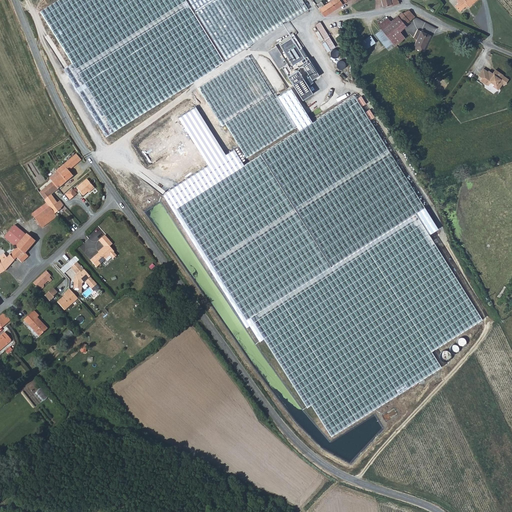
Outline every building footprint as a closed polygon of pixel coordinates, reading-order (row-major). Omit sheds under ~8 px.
[(187,0),(196,13),(198,11),(191,0),(187,0)] [(334,0),(326,5),(325,7),(323,5),(320,8),(327,17),(352,0),(334,0)] [(471,5),(476,0),(459,0),(461,1),(457,5),(462,9),(469,3),(471,5)] [(408,24),(417,16),(411,10),(405,14),(404,13),(393,21),(384,29),(383,29),(380,31),(385,36),(387,34),(389,33),(393,35),(395,38),(404,32),(403,30),(409,25),(408,24)] [(227,62),(229,61),(199,13),(197,14),(227,62)] [(326,41),(323,42),(328,51),(336,47),(322,21),(316,24),(326,41)] [(413,45),(420,50),(430,34),(420,27),(415,35),(418,38),(413,45)] [(377,34),(388,49),(394,44),(396,46),(399,44),(395,38),(393,35),(389,33),(387,34),(385,36),(380,31),(377,34)] [(408,38),(404,32),(395,38),(399,44),(408,38)] [(283,67),(302,99),(314,92),(300,68),(293,73),(290,67),(301,61),(312,80),(319,75),(294,33),(277,43),(289,63),(283,67)] [(505,81),(509,76),(503,72),(495,66),(493,70),(491,72),(490,71),(490,70),(488,69),(483,66),(479,72),(482,75),(481,77),(487,81),(489,81),(491,78),(494,81),(493,83),(498,86),(502,80),(505,81)] [(59,189),(67,181),(74,176),(70,171),(83,160),(78,154),(63,166),(57,171),(57,172),(51,177),(51,178),(54,181),(59,189)] [(87,179),(76,188),(83,196),(94,188),(87,179)] [(59,189),(54,181),(40,193),(45,200),(52,195),(59,189)] [(78,194),(73,188),(66,194),(71,199),(78,194)] [(63,199),(59,203),(52,195),(45,200),(51,208),(56,214),(65,206),(67,204),(63,199)] [(51,208),(50,209),(47,204),(37,212),(41,216),(36,220),(42,227),(44,229),(58,217),(56,214),(51,208)] [(33,223),(38,230),(42,227),(36,220),(33,223)] [(17,247),(20,243),(26,236),(15,226),(5,237),(15,245),(17,247)] [(94,257),(101,264),(111,255),(114,258),(117,254),(114,251),(115,251),(110,245),(113,243),(106,234),(99,239),(105,245),(101,249),(102,250),(94,257)] [(29,249),(36,240),(30,237),(27,235),(26,236),(20,243),(29,249)] [(20,243),(17,247),(14,251),(10,255),(15,260),(16,261),(19,259),(24,262),(29,256),(26,253),(29,249),(20,243)] [(8,258),(5,253),(0,256),(0,261),(6,270),(15,260),(10,255),(8,258)] [(94,257),(91,259),(98,266),(101,264),(94,257)] [(98,285),(78,262),(72,268),(79,275),(76,278),(75,289),(84,289),(84,284),(86,282),(93,289),(98,285)] [(50,281),(51,282),(55,279),(48,271),(41,278),(47,284),(50,281)] [(46,287),(44,285),(47,284),(41,278),(33,285),(37,289),(39,288),(41,286),(43,289),(46,287)] [(59,293),(54,287),(46,295),(52,301),(56,297),(55,297),(59,293)] [(65,311),(80,299),(71,289),(65,294),(66,295),(58,302),(65,311)] [(35,312),(27,319),(41,337),(51,329),(40,318),(43,316),(38,311),(36,313),(35,312)] [(7,324),(11,320),(5,313),(1,317),(7,324)] [(66,340),(74,334),(71,330),(63,336),(66,340)] [(9,333),(4,337),(0,339),(0,350),(14,339),(9,333)] [(35,394),(43,402),(50,396),(42,388),(35,394)]
